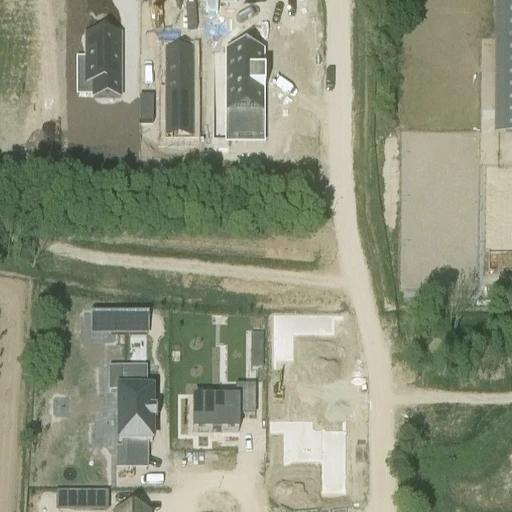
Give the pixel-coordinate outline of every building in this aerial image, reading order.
[(511,0),(496,0),(496,134),(511,134),(511,0)] [(127,76),(127,14),(94,14),(94,36),(94,62),(101,62),(101,74),(101,76),(127,76)] [(190,54),(166,54),(166,52),(164,52),(164,125),(173,125),(173,140),(190,140),(190,141),(192,141),(192,52),(190,52),(190,54)] [(226,66),(226,152),(262,152),(262,66),(226,66)] [(153,98),(138,99),(138,125),(153,125),(153,98)] [(115,184),(75,184),(75,203),(115,203),(115,184)] [(144,314),(88,314),(88,337),(144,337),(144,314)] [(250,337),(250,352),(262,352),(262,337),(250,337)] [(114,445),(114,463),(126,463),(126,438),(150,438),(150,384),(144,384),(144,372),(118,372),(118,384),(116,384),(116,438),(119,438),(119,445),(116,445),(114,445)] [(191,402),(191,434),(236,434),(236,417),(252,417),(252,389),(234,389),(234,402),(191,402)] [(341,495),(344,495),(344,476),(344,463),(344,432),(342,432),(323,432),(323,430),(319,430),(319,432),(311,432),(311,410),(282,410),(282,423),(267,423),(267,434),(282,434),(282,466),(284,466),(289,462),(303,462),(303,463),(310,463),(310,462),(319,462),(319,463),(321,463),(321,476),(319,476),(320,500),(322,500),(322,494),(341,494),(341,495)] [(105,496),(81,496),(81,511),(105,511),(105,496)]
